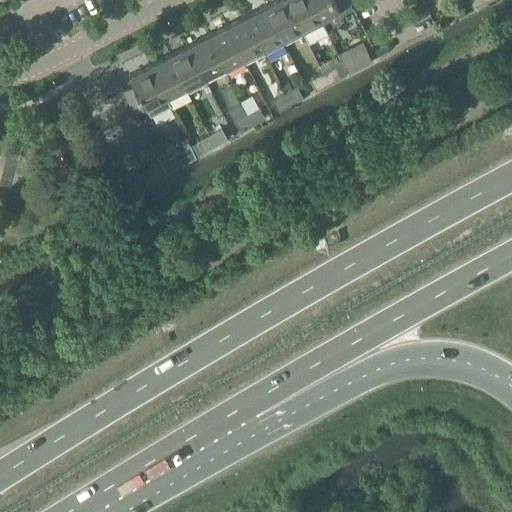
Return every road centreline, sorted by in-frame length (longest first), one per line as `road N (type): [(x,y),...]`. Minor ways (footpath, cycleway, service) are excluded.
road 1 (primary): [(511,177),(195,354),(0,475)]
road 2 (primary): [(241,409),(511,264)]
road 3 (primary): [(241,409),(436,360),(468,364),(511,389)]
road 4 (primary): [(76,511),(241,409)]
road 5 (residential): [(145,195),(68,59)]
road 6 (residential): [(68,59),(180,0)]
